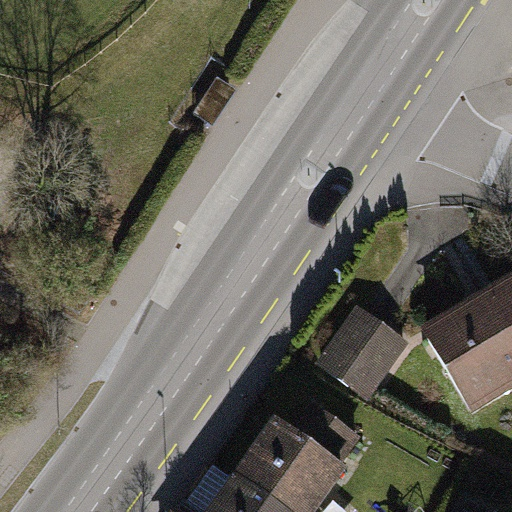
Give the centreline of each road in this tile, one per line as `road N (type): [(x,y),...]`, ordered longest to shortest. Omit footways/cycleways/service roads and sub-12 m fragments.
road 1 (secondary): [(362,97),(78,511)]
road 2 (residential): [(511,159),(362,97)]
